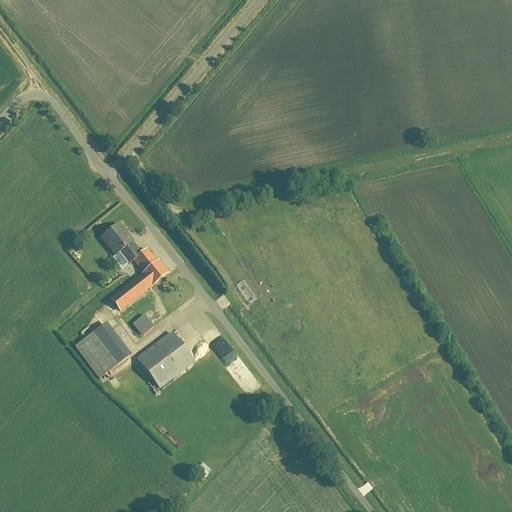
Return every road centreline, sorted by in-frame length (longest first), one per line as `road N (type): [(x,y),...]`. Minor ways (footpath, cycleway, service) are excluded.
road 1 (unclassified): [(106,175),(367,511)]
road 2 (track): [(129,151),(175,210),(511,136)]
road 3 (unclassified): [(106,175),(258,0)]
road 4 (unclassified): [(0,122),(33,93),(50,99),(106,175)]
